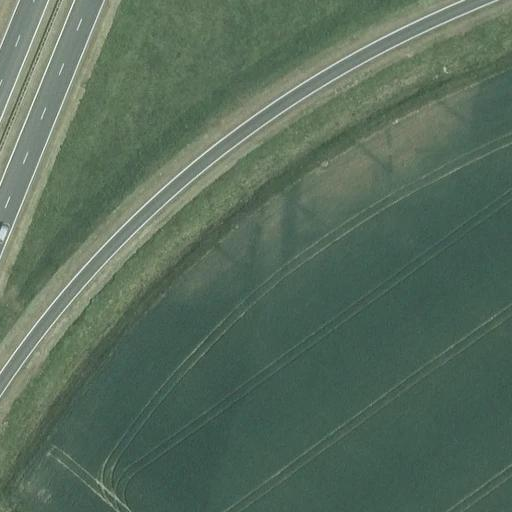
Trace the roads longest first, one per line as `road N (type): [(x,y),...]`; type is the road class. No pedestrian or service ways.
road 1 (trunk): [(0,384),(100,256),(220,149),(360,57),(488,0)]
road 2 (trunk): [(0,219),(88,0)]
